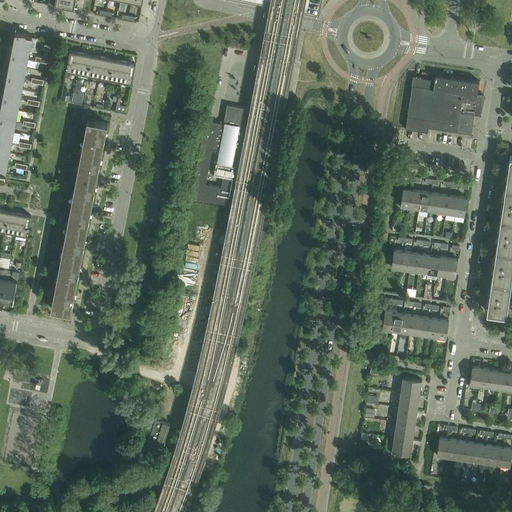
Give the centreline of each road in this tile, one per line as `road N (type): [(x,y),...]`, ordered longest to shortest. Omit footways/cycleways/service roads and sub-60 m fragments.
road 1 (secondary): [(356,62),(286,511)]
road 2 (secondary): [(302,511),(373,65)]
road 3 (residential): [(150,44),(96,329),(78,339),(0,324)]
road 4 (residential): [(462,341),(506,60)]
road 5 (residential): [(0,15),(150,44)]
road 6 (residential): [(341,33),(202,0)]
